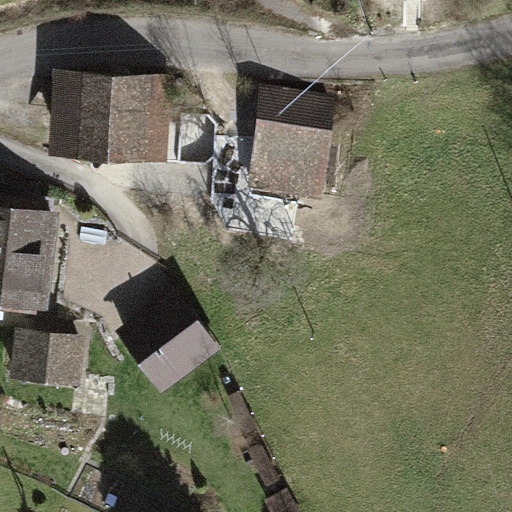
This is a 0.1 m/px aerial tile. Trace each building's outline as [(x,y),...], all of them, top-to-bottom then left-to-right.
[(173,73),(52,67),(48,152),(169,158),(173,73)] [(260,82),(246,193),(322,203),(336,92),(260,82)] [(0,297),(48,303),(58,208),(48,207),(49,197),(0,191),(0,297)] [(176,288),(118,331),(163,392),(221,349),(176,288)] [(84,333),(15,326),(10,376),(79,383),(84,333)]
